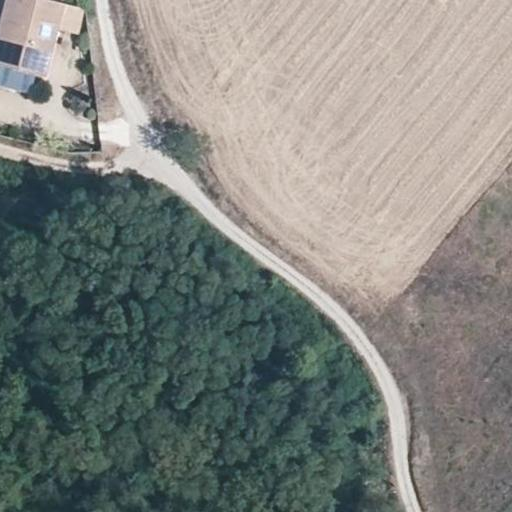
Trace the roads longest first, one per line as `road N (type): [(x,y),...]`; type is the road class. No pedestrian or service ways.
road 1 (unclassified): [(416,511),(397,408),(382,373),(338,315),(230,231),(147,146),(115,53),(107,0)]
road 2 (track): [(0,149),(99,172),(156,156)]
